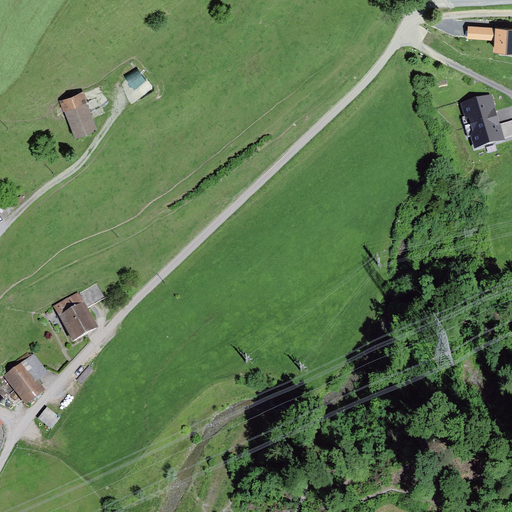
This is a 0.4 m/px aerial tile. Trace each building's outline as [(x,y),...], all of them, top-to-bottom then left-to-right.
[(511,26),(493,25),(491,44),(511,45),(511,26)] [(83,90),(61,100),(76,135),(98,126),(83,90)] [(492,95),(462,103),(474,147),(504,139),(504,137),(500,124),(492,95)] [(511,120),(500,124),(504,137),(511,135),(511,120)] [(20,196),(11,205),(14,208),(23,199),(20,196)] [(96,283),(79,293),(88,308),(105,298),(96,283)] [(79,293),(54,307),(73,341),(98,327),(88,308),(79,293)] [(26,405),(46,391),(38,380),(49,372),(35,353),(4,376),(26,405)] [(0,403),(0,414),(11,420),(15,410),(0,403)] [(52,429),(60,418),(46,408),(38,418),(52,429)]
